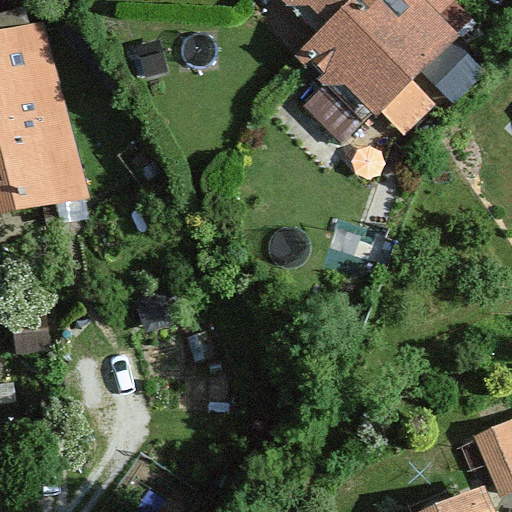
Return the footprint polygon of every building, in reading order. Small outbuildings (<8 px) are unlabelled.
[(283,0),(328,45),(374,0),(283,0)] [(314,59),(376,123),(426,75),(455,46),(434,24),(457,2),(455,0),(374,0),(328,45),(314,59)] [(0,45),(0,221),(84,201),(43,35),(0,45)] [(156,42),(139,46),(146,77),(163,73),(156,42)] [(482,74),(455,46),(426,75),(452,102),(482,74)] [(50,351),(46,325),(13,330),(18,357),(50,351)] [(511,433),(483,446),(503,495),(511,491),(511,433)]
